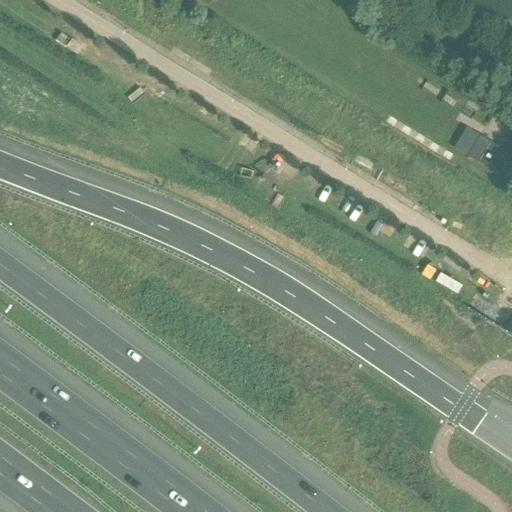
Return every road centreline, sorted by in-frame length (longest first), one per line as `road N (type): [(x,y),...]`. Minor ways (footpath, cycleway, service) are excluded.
road 1 (motorway): [(504,442),(256,275),(179,234),(0,167)]
road 2 (motorway): [(326,511),(0,264)]
road 3 (track): [(190,0),(511,198)]
road 4 (motorway): [(197,511),(0,367)]
